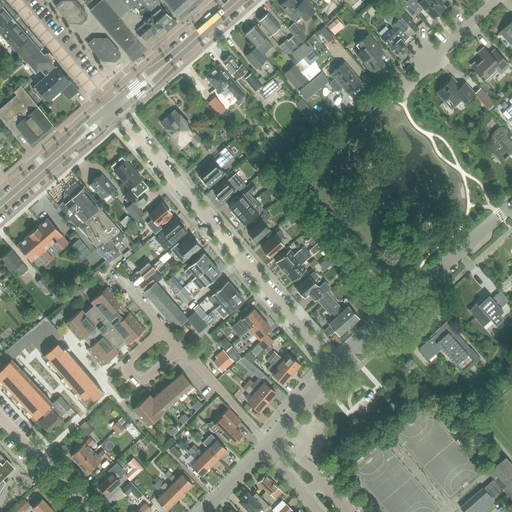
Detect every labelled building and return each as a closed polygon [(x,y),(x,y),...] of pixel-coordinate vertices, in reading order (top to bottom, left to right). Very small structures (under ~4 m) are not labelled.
[(107,2),(106,2),(121,20),(138,40),(146,42),(155,34),(163,27),(172,20),(160,7),(161,3),(159,2),(158,1),(157,0),(138,0),(131,7),(133,10),(122,19),(107,2)] [(121,0),(108,0),(107,2),(122,19),(133,10),(131,7),(129,9),(121,0)] [(121,0),(129,9),(131,7),(138,0),(121,0)] [(157,0),(158,1),(159,0),(164,0),(169,6),(177,15),(194,0),(157,0)] [(305,0),(297,0),(297,1),(296,0),(285,0),(279,6),(293,21),(300,15),(304,20),(315,11),(305,0)] [(444,0),(421,0),(418,2),(416,0),(406,0),(405,1),(417,14),(422,9),(431,18),(441,9),(438,6),(444,0)] [(58,10),(61,13),(66,13),(66,19),(69,22),(73,18),(77,22),(82,22),(86,19),(86,14),(83,10),(78,10),(78,5),(75,1),(70,5),(67,1),(62,1),(58,4),(58,10)] [(138,40),(121,20),(106,2),(93,13),(125,51),(138,40)] [(4,5),(0,9),(0,35),(17,20),(11,13),(5,7),(4,5)] [(392,28),(391,29),(380,39),(394,54),(412,37),(410,35),(416,29),(411,24),(412,23),(404,14),(403,15),(396,8),(386,17),(392,24),(390,26),(392,28)] [(259,22),(271,36),(281,28),(268,13),(259,22)] [(336,19),(327,27),(333,33),(342,25),(336,19)] [(0,48),(24,28),(17,20),(0,35),(0,48)] [(511,21),(504,29),(500,33),(511,45),(511,21)] [(245,34),(256,47),(262,54),(272,45),(254,26),(245,34)] [(24,28),(0,48),(0,64),(16,50),(15,49),(31,36),(24,28)] [(294,37),(301,44),(307,39),(301,31),(294,37)] [(368,35),(356,45),(360,51),(356,54),(373,73),(384,63),(379,57),(376,54),(381,49),(368,35)] [(287,56),(301,45),(293,36),(288,40),(287,39),(278,46),(287,56)] [(30,37),(16,50),(27,62),(27,63),(35,73),(40,69),(45,75),(49,71),(50,72),(57,66),(42,48),(41,49),(30,37)] [(94,39),(91,42),(90,47),(93,51),(99,51),(98,56),(102,60),(106,56),(109,60),(115,60),(118,57),(119,52),(115,48),(111,48),(111,42),(108,39),(103,43),(99,39),(94,39)] [(287,56),(294,64),(300,72),(301,71),(318,57),(311,49),(314,48),(310,43),(307,40),(301,45),(287,56)] [(262,54),(256,47),(246,57),(256,69),(267,59),(262,54)] [(470,67),(486,82),(493,76),(491,74),(497,69),(501,74),(509,66),(494,50),(489,55),(482,48),(477,53),(482,58),(478,62),(477,61),(470,67)] [(230,56),(223,62),(237,79),(241,76),(244,79),(250,74),(247,71),(242,64),(240,66),(230,56)] [(343,63),(330,75),(334,79),(330,82),(330,86),(334,91),(338,92),(342,88),(347,93),(360,82),(343,63)] [(308,79),(301,71),(300,72),(294,64),(283,74),(296,89),(308,79)] [(246,95),(220,65),(206,77),(220,93),(227,87),(239,101),(246,95)] [(57,66),(50,72),(36,85),(36,86),(33,88),(37,93),(41,92),(48,99),(63,86),(72,96),(77,91),(78,90),(57,66)] [(322,72),(299,91),(305,98),(328,79),(322,72)] [(262,85),(251,73),(250,74),(244,79),(254,92),(262,85)] [(265,99),(279,86),(272,78),(258,91),(265,99)] [(458,88),(456,86),(450,79),(445,83),(446,85),(437,93),(437,95),(444,103),(445,102),(451,108),(460,100),(464,104),(474,94),(464,83),(458,88)] [(20,132),(31,144),(53,125),(20,86),(14,92),(16,95),(0,108),(0,117),(16,136),(20,132)] [(481,88),(475,94),(489,109),(495,103),(481,88)] [(208,103),(218,115),(225,110),(215,97),(208,103)] [(300,98),(295,103),(311,122),(317,117),(300,98)] [(202,142),(201,140),(193,131),(193,130),(176,111),(162,123),(182,146),(191,139),(197,146),(201,143),(202,142)] [(221,122),(216,126),(220,131),(225,127),(221,122)] [(511,142),(499,128),(490,136),(496,143),(488,150),(500,163),(510,154),(511,156),(511,142)] [(199,176),(208,187),(224,173),(219,168),(234,155),(226,146),(218,153),(221,156),(210,166),(210,167),(199,176)] [(111,167),(126,185),(137,197),(148,187),(122,157),(111,167)] [(359,157),(348,167),(357,177),(368,167),(359,157)] [(230,178),(213,193),(221,202),(234,190),(236,192),(245,184),(235,173),(230,178)] [(119,194),(102,174),(89,186),(103,199),(109,193),(114,198),(119,194)] [(76,181),(67,189),(114,245),(121,252),(125,248),(119,241),(124,236),(76,181)] [(242,194),(228,206),(236,216),(255,199),(250,194),(255,190),(249,182),(239,191),(242,194)] [(273,184),(263,193),(266,197),(271,193),(273,196),(279,191),(273,184)] [(114,245),(67,189),(65,191),(67,194),(63,194),(63,201),(59,205),(75,226),(79,226),(87,236),(87,239),(90,242),(92,242),(99,249),(100,248),(105,254),(107,251),(115,260),(121,255),(113,246),(114,245)] [(255,199),(236,216),(244,225),(252,218),(261,210),(262,208),(255,199)] [(143,213),(133,201),(125,208),(135,220),(143,213)] [(148,215),(153,220),(147,224),(151,229),(157,224),(158,225),(161,222),(162,224),(172,215),(162,203),(148,215)] [(256,225),(247,232),(248,232),(255,241),(266,232),(269,230),(264,225),(268,222),(266,220),(269,218),(265,213),(259,218),(260,219),(255,224),(256,225)] [(294,215),(288,219),(292,224),(298,219),(294,215)] [(48,218),(31,232),(17,245),(32,262),(39,256),(46,264),(53,258),(46,250),(53,244),(60,252),(70,244),(63,235),(48,218)] [(178,222),(177,221),(164,232),(163,231),(155,238),(165,249),(186,231),(182,226),(183,225),(179,220),(178,222)] [(279,232),(278,232),(261,247),(269,257),(283,246),(278,241),(283,237),(279,232)] [(178,248),(174,252),(178,257),(182,262),(200,247),(191,237),(178,248)] [(79,239),(74,243),(86,257),(91,253),(79,239)] [(139,240),(134,244),(138,249),(143,245),(139,240)] [(318,242),(309,250),(314,255),(322,247),(325,245),(321,240),(318,242)] [(134,245),(130,248),(135,253),(139,250),(134,245)] [(276,262),(284,271),(307,251),(304,247),(293,256),(289,251),(276,262)] [(15,269),(21,276),(28,270),(26,267),(11,250),(1,259),(12,272),(15,269)] [(307,251),(284,271),(292,281),(304,270),(300,265),(311,255),(307,251)] [(192,271),(197,276),(211,263),(204,254),(189,267),(184,271),(188,275),(192,271)] [(324,270),(333,262),(328,257),(319,264),(324,270)] [(312,268),(318,263),(315,259),(309,265),(312,268)] [(167,268),(160,260),(154,265),(161,273),(167,268)] [(211,263),(197,276),(202,281),(197,285),(200,289),(205,285),(219,273),(211,263)] [(143,269),(139,273),(145,280),(150,276),(155,271),(148,264),(143,269)] [(162,278),(156,271),(152,275),(157,282),(162,278)] [(296,288),(305,298),(308,295),(314,302),(331,287),(325,280),(317,287),(313,281),(317,277),(313,273),(296,288)] [(92,275),(66,297),(70,302),(85,289),(96,280),(92,275)] [(172,276),(166,281),(176,293),(182,287),(172,276)] [(52,288),(42,277),(37,282),(46,293),(52,288)] [(150,277),(139,285),(144,291),(154,282),(150,277)] [(217,299),(221,304),(237,290),(233,285),(231,286),(227,282),(213,294),(213,295),(208,299),(212,303),(217,299)] [(187,319),(186,319),(155,283),(144,293),(175,329),(187,319)] [(144,329),(129,312),(129,313),(126,310),(122,304),(107,287),(90,301),(94,305),(85,313),(82,309),(65,323),(79,340),(83,337),(90,346),(87,349),(101,366),(118,351),(114,347),(123,339),(127,344),(144,329)] [(181,290),(177,294),(183,301),(187,297),(181,290)] [(237,290),(221,304),(225,309),(221,313),(224,317),(229,313),(244,300),(240,296),(241,295),(237,290)] [(491,299),(489,296),(482,302),(481,301),(468,312),(478,323),(483,328),(490,321),(495,326),(502,320),(499,316),(503,312),(500,309),(509,301),(500,292),(491,299)] [(326,293),(317,302),(333,320),(328,324),(339,336),(349,327),(330,306),(334,302),(326,293)] [(334,302),(330,306),(349,327),(359,318),(348,306),(343,311),(334,302)] [(262,319),(254,310),(232,328),(241,338),(241,337),(246,333),(250,329),(262,319)] [(186,319),(187,319),(198,332),(207,325),(195,311),(186,319)] [(211,313),(203,320),(208,326),(214,321),(214,317),(211,313)] [(0,369),(11,359),(11,360),(31,342),(43,356),(44,356),(43,355),(57,343),(64,338),(46,316),(0,355),(0,369)] [(262,319),(250,329),(252,331),(258,338),(261,341),(268,335),(266,332),(267,331),(270,328),(262,319)] [(456,365),(463,374),(480,359),(446,321),(429,336),(431,338),(419,349),(428,359),(440,347),(456,365)] [(184,326),(178,331),(182,336),(188,331),(184,326)] [(329,327),(323,332),(327,336),(333,331),(329,327)] [(261,341),(258,344),(264,350),(264,349),(270,344),(273,341),(268,335),(261,341)] [(225,337),(219,343),(225,350),(231,345),(225,337)] [(57,343),(43,355),(81,399),(88,393),(92,399),(102,390),(98,385),(95,387),(57,343)] [(232,346),(226,351),(230,356),(236,351),(232,346)] [(218,359),(214,363),(223,373),(235,362),(224,350),(216,357),(218,359)] [(275,351),(270,356),(292,374),(300,365),(288,354),(284,359),(275,351)] [(244,357),(252,364),(256,358),(248,352),(244,357)] [(270,356),(267,360),(271,364),(267,369),(272,373),(284,383),(292,374),(270,356)] [(244,357),(240,362),(244,366),(249,361),(244,357)] [(0,369),(0,382),(2,383),(7,389),(9,393),(17,402),(21,404),(27,410),(29,414),(33,419),(51,402),(14,362),(11,360),(11,359),(0,369)] [(491,366),(486,371),(494,380),(499,375),(491,366)] [(132,409),(138,416),(147,426),(193,387),(182,373),(152,398),(149,395),(132,409)] [(250,379),(246,383),(268,402),(276,392),(259,378),(254,383),(250,379)] [(268,402),(246,383),(243,387),(252,396),(248,401),(260,411),(268,402)] [(432,393),(426,385),(420,390),(426,397),(432,393)] [(38,422),(49,434),(62,421),(59,418),(70,408),(64,402),(70,396),(66,391),(49,407),(51,410),(38,422)] [(194,403),(191,407),(196,412),(199,408),(194,403)] [(109,407),(104,411),(109,416),(114,411),(109,407)] [(215,424),(222,431),(219,434),(227,442),(229,439),(234,443),(235,442),(236,444),(238,444),(242,440),(242,438),(240,437),(242,435),(234,427),(240,421),(229,409),(219,418),(220,419),(215,424)] [(117,421),(111,427),(115,430),(121,425),(117,421)] [(85,422),(79,427),(88,436),(94,430),(85,422)] [(121,425),(115,430),(118,434),(124,429),(121,425)] [(174,426),(167,432),(172,437),(178,431),(174,426)] [(197,431),(194,435),(199,439),(202,436),(200,434),(197,431)] [(211,434),(202,443),(208,448),(218,459),(227,450),(211,434)] [(143,437),(140,440),(145,446),(149,443),(143,437)] [(70,456),(78,465),(93,451),(88,447),(94,442),(90,438),(70,456)] [(194,445),(191,448),(210,467),(218,459),(208,448),(203,453),(198,449),(194,445)] [(173,446),(169,450),(177,459),(182,454),(173,446)] [(210,467),(191,448),(187,451),(192,455),(191,456),(196,460),(191,466),(201,476),(210,467)] [(93,451),(78,465),(87,473),(106,455),(102,451),(97,456),(93,451)] [(13,468),(0,453),(0,492),(1,491),(0,491),(0,489),(2,485),(0,483),(0,478),(1,478),(2,478),(13,468)] [(132,468),(126,473),(124,475),(129,480),(142,468),(132,458),(127,463),(132,468)] [(504,490),(511,499),(511,465),(505,458),(489,472),(495,479),(484,489),(483,488),(461,507),(464,511),(482,511),(495,502),(493,499),(504,490)] [(125,472),(116,463),(108,471),(111,473),(98,486),(107,495),(120,483),(118,480),(123,476),(122,475),(125,472)] [(160,469),(173,483),(184,493),(192,484),(182,474),(177,479),(163,466),(160,469)] [(258,483),(270,495),(270,494),(274,499),(281,492),(277,487),(278,487),(266,475),(258,483)] [(159,479),(156,482),(161,487),(165,491),(175,501),(184,493),(173,483),(169,487),(165,483),(164,483),(159,479)] [(130,482),(121,490),(127,496),(131,492),(137,499),(142,494),(134,487),(130,482)] [(157,490),(161,487),(156,482),(153,486),(157,490)] [(161,494),(156,500),(159,503),(166,510),(173,503),(175,501),(165,491),(161,494)] [(241,500),(239,501),(249,511),(256,511),(260,509),(263,511),(268,506),(256,493),(252,497),(247,493),(246,495),(244,493),(239,498),(241,500)] [(53,511),(45,503),(42,499),(38,503),(32,508),(35,511),(53,511)] [(24,500),(20,503),(16,508),(19,511),(20,511),(29,505),(24,500)]
